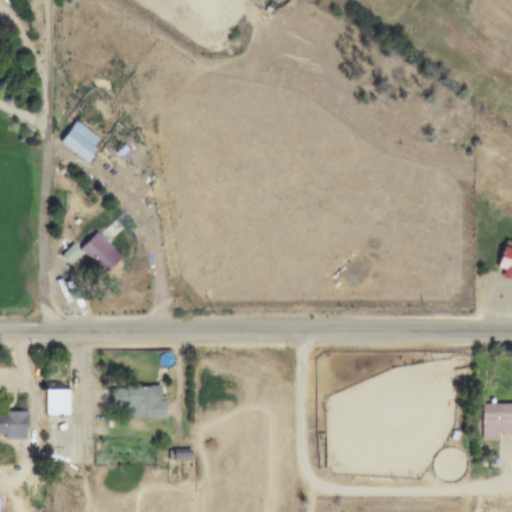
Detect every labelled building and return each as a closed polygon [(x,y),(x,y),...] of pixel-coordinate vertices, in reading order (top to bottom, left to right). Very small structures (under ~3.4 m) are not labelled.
[(83,164),(99,143),(72,121),(55,142),(83,164)] [(75,250),(69,245),(57,257),(67,267),(79,256),(99,276),(117,259),(92,233),(75,250)] [(492,270),(511,276),(511,246),(500,243),(492,270)] [(162,397),(157,397),(157,387),(123,387),(123,419),(162,420),(162,397)] [(42,467),(80,466),(80,416),(65,416),(65,391),(42,391),(42,467)] [(511,404),(478,405),(478,425),(511,425),(511,404)] [(1,441),(24,441),(24,413),(0,412),(0,436),(1,437),(1,441)] [(168,461),(187,462),(187,452),(168,451),(168,461)]
